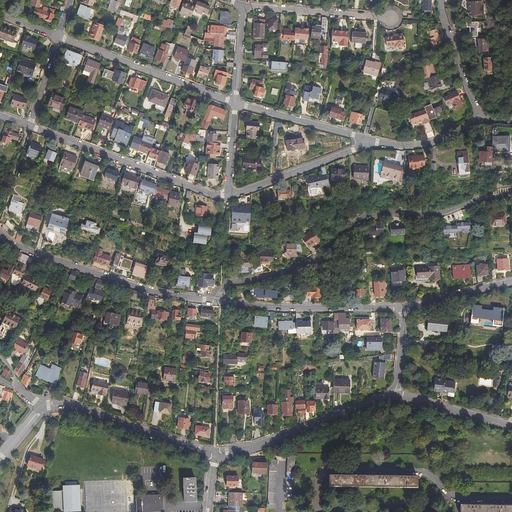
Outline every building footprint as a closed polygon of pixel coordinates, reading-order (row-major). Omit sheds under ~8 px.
[(37,9),(40,0),(29,0),(28,6),(33,8),(30,16),(42,20),(42,21),(49,23),(51,18),(52,19),(53,15),(51,14),(53,11),(42,7),(41,10),(37,9)] [(111,11),(114,2),(109,0),(108,0),(105,9),(111,11)] [(176,9),(179,0),(169,0),(167,5),(168,6),(168,8),(172,9),(172,7),(176,9)] [(433,12),(433,0),(420,0),(420,11),(433,12)] [(201,3),(195,1),(193,7),(192,9),(194,10),(194,12),(200,14),(201,12),(205,14),(207,7),(203,5),(201,4),(201,3)] [(482,3),(460,4),(461,10),(469,9),(469,17),(483,17),(482,3)] [(192,9),(193,7),(188,6),(188,7),(181,4),(178,14),(188,18),(192,9)] [(78,5),(74,16),(86,20),(90,9),(78,5)] [(452,8),(446,9),(450,25),(456,25),(452,8)] [(217,24),(220,25),(220,23),(228,24),(229,16),(226,12),(218,12),(217,24)] [(116,31),(121,20),(117,18),(116,20),(113,26),(114,27),(112,30),(116,31)] [(275,19),(267,19),(266,29),(274,30),(275,19)] [(166,22),(161,21),(159,26),(164,28),(169,29),(170,25),(171,22),(167,20),(166,22)] [(252,25),(251,38),(262,39),(262,22),(253,21),(253,25),(252,25)] [(476,22),(466,23),(466,28),(470,27),(470,33),(464,33),(464,37),(477,37),(476,22)] [(96,41),(102,26),(94,23),(91,31),(89,30),(87,38),(96,41)] [(318,37),(319,26),(310,25),(309,36),(318,37)] [(221,35),(223,35),(223,28),(209,26),(208,34),(221,35)] [(0,38),(11,42),(15,32),(0,27),(0,38)] [(191,29),(185,27),(183,34),(188,36),(191,29)] [(276,40),(291,41),(292,39),(293,29),(288,28),(288,30),(282,30),(282,29),(277,28),(276,40)] [(298,29),(293,29),(292,39),(305,40),(306,29),(301,29),(301,30),(298,30),(298,29)] [(434,29),(428,31),(433,45),(439,44),(434,29)] [(220,48),(221,35),(208,34),(203,33),(203,37),(213,37),(212,47),(214,47),(219,48),(220,48)] [(364,34),(350,33),(349,43),(363,44),(364,34)] [(115,34),(112,43),(121,47),(125,38),(115,34)] [(28,37),(23,35),(20,46),(33,50),(36,40),(28,38),(28,37)] [(395,38),(391,38),(383,38),(384,47),(392,47),(392,48),(401,48),(400,36),(394,36),(395,38)] [(338,46),(339,37),(332,37),(332,38),(329,38),(328,45),(338,46)] [(138,42),(130,38),(127,45),(128,46),(126,51),(134,54),(138,42)] [(464,39),(454,39),(457,48),(464,47),(464,39)] [(486,40),(477,41),(477,52),(486,52),(486,40)] [(141,44),(137,55),(144,58),(145,57),(149,59),(153,48),(141,44)] [(165,55),(169,57),(172,49),(167,47),(163,45),(160,44),(157,50),(156,54),(155,54),(153,59),(162,63),(165,55)] [(252,49),(252,58),(260,58),(260,54),(263,54),(264,49),(265,50),(266,45),(261,44),(260,46),(255,46),(254,49),(252,49)] [(319,69),(324,69),(324,66),(323,66),(324,55),(325,47),(317,46),(316,58),(320,58),(319,66),(320,66),(319,69)] [(183,62),(184,58),(187,52),(176,48),(172,58),(183,62)] [(79,67),(83,57),(80,56),(81,55),(65,50),(63,55),(61,55),(59,61),(76,67),(77,66),(79,67)] [(220,58),(221,51),(211,50),(211,51),(210,61),(219,62),(219,57),(220,58)] [(488,57),(481,58),(482,71),(485,70),(485,74),(489,73),(488,57)] [(183,62),(181,66),(182,67),(180,71),(185,73),(184,74),(187,75),(187,74),(188,74),(189,71),(191,71),(194,62),(184,58),(183,62)] [(34,64),(19,59),(16,69),(31,74),(34,64)] [(95,75),(98,65),(86,60),(82,70),(95,75)] [(282,71),(283,63),(275,63),(268,62),(268,70),(282,71)] [(372,64),(369,63),(364,62),(361,73),(374,77),(378,64),(373,63),(372,64)] [(432,76),(428,62),(416,66),(415,67),(420,80),(423,79),(432,76)] [(195,77),(204,80),(208,70),(198,67),(195,77)] [(124,74),(114,70),(113,74),(103,70),(100,77),(120,84),(124,74)] [(225,74),(214,71),(212,78),(214,79),(213,84),(222,86),(225,74)] [(0,84),(7,87),(10,79),(3,76),(0,84)] [(433,76),(432,76),(423,79),(427,91),(438,87),(437,81),(435,82),(434,80),(433,76)] [(136,89),(140,80),(133,77),(132,79),(129,78),(127,85),(136,89)] [(145,82),(140,80),(136,89),(140,91),(142,86),(143,87),(145,82)] [(258,84),(248,81),(246,90),(252,91),(251,95),(259,98),(261,90),(257,89),(258,84)] [(309,89),(301,87),(300,92),(301,93),(299,100),(305,102),(305,98),(312,100),(314,94),(317,95),(318,89),(309,87),(309,89)] [(394,95),(379,90),(376,100),(391,104),(394,95)] [(159,94),(151,91),(147,101),(163,107),(166,98),(158,95),(159,94)] [(465,106),(460,93),(445,99),(450,112),(465,106)] [(9,105),(16,107),(16,106),(20,108),(23,109),(26,99),(12,94),(9,105)] [(63,99),(50,95),(46,106),(59,111),(63,99)] [(293,99),(283,96),(281,105),(290,108),(293,99)] [(170,98),(163,116),(167,118),(170,111),(172,107),(175,100),(170,98)] [(191,111),(194,102),(190,100),(186,99),(183,108),(191,111)] [(424,107),(429,121),(436,119),(435,115),(441,113),(439,107),(433,110),(431,104),(424,107)] [(215,108),(207,105),(199,127),(204,129),(208,118),(212,119),(213,115),(221,118),(224,112),(215,108)] [(338,110),(329,108),(326,117),(340,121),(342,113),(337,112),(338,110)] [(76,124),(79,116),(80,113),(68,109),(64,119),(69,120),(68,121),(76,124)] [(430,132),(423,110),(406,116),(409,126),(419,122),(421,126),(422,125),(425,134),(430,132)] [(122,112),(120,111),(118,118),(124,120),(125,118),(127,114),(127,113),(122,112)] [(362,116),(349,113),(346,122),(357,125),(358,120),(361,120),(362,116)] [(99,115),(95,126),(108,131),(112,120),(99,115)] [(76,124),(75,126),(81,128),(89,131),(93,121),(79,116),(76,124)] [(122,124),(115,122),(109,139),(113,140),(112,142),(125,147),(133,126),(129,125),(128,128),(122,126),(122,124)] [(258,123),(246,122),(245,130),(246,131),(245,138),(257,139),(258,123)] [(280,123),(273,122),(272,141),(272,145),(275,145),(276,128),(280,128),(280,123)] [(490,146),(489,150),(505,149),(505,143),(506,143),(506,138),(505,138),(504,125),(491,124),(490,146)] [(10,131),(4,129),(1,136),(15,141),(17,136),(9,133),(10,131)] [(135,129),(133,137),(136,138),(134,143),(138,145),(141,135),(137,134),(139,131),(135,129)] [(219,144),(220,144),(220,139),(215,139),(216,134),(207,133),(206,143),(219,144)] [(150,148),(152,141),(142,137),(137,150),(147,155),(150,148)] [(302,138),(283,141),(285,152),(295,150),(303,149),(302,138)] [(38,146),(29,142),(23,157),(33,161),(38,146)] [(206,155),(208,155),(215,155),(218,156),(219,144),(206,143),(205,143),(205,149),(206,149),(206,155)] [(489,150),(490,146),(483,146),(483,149),(482,149),(482,151),(476,151),(476,160),(489,161),(489,150)] [(156,150),(150,148),(147,155),(144,164),(147,165),(150,157),(153,158),(156,150)] [(54,152),(45,149),(41,162),(49,166),(54,152)] [(465,151),(455,152),(457,174),(467,173),(465,151)] [(74,157),(62,152),(58,165),(70,169),(74,157)] [(167,155),(159,152),(155,162),(166,166),(167,162),(165,162),(167,155)] [(422,156),(408,157),(408,168),(422,168),(422,156)] [(258,159),(242,158),(241,168),(258,169),(258,159)] [(96,165),(83,160),(78,175),(91,180),(96,165)] [(170,161),(165,173),(169,174),(174,162),(170,161)] [(191,182),(198,166),(196,165),(186,162),(183,172),(186,173),(184,179),(191,182)] [(405,169),(384,163),(380,177),(404,184),(405,169)] [(217,165),(207,164),(206,179),(216,180),(217,165)] [(366,167),(352,167),(352,179),(365,180),(366,167)] [(117,173),(105,168),(101,177),(114,182),(117,173)] [(344,169),(330,169),(329,179),(343,180),(344,169)] [(119,183),(135,188),(138,178),(122,173),(119,183)] [(327,184),(324,174),(320,174),(309,177),(310,179),(305,180),(307,189),(327,184)] [(149,193),(153,194),(154,188),(155,186),(141,181),(139,189),(149,193)] [(169,193),(154,188),(153,194),(152,197),(167,201),(169,193)] [(144,206),(149,193),(139,189),(137,191),(135,190),(130,203),(135,205),(136,204),(138,204),(144,206)] [(167,201),(165,206),(174,209),(178,196),(169,193),(167,201)] [(6,211),(15,214),(19,215),(22,206),(15,204),(17,199),(11,196),(6,211)] [(201,215),(204,216),(205,206),(195,205),(194,215),(201,216),(201,215)] [(243,206),(243,208),(230,208),(229,223),(235,223),(235,221),(242,222),(248,223),(248,222),(248,206),(243,206)] [(40,218),(28,214),(23,227),(35,231),(40,218)] [(48,223),(48,224),(46,231),(48,231),(48,233),(64,238),(69,221),(63,220),(64,216),(57,214),(56,218),(52,217),(51,223),(50,222),(49,223),(48,223)] [(504,214),(489,215),(490,226),(504,226),(504,214)] [(97,224),(86,220),(84,225),(80,224),(79,228),(98,235),(100,230),(95,228),(97,224)] [(384,225),(384,220),(381,221),(374,221),(374,227),(372,227),(372,225),(369,225),(367,227),(367,235),(373,234),(382,233),(381,225),(384,225)] [(3,231),(7,235),(9,229),(11,231),(14,228),(6,221),(4,222),(5,224),(4,225),(5,226),(3,231)] [(456,224),(442,225),(443,237),(448,236),(448,232),(461,231),(461,229),(469,228),(469,221),(456,222),(456,224)] [(403,233),(402,224),(397,224),(397,223),(394,223),(394,224),(388,225),(389,234),(394,234),(394,235),(397,235),(397,234),(403,233)] [(192,240),(206,242),(207,232),(209,233),(210,226),(197,224),(196,234),(193,233),(192,240)] [(318,241),(311,230),(299,238),(305,247),(314,242),(314,243),(318,241)] [(293,257),(296,255),(295,254),(295,245),(285,244),(284,252),(282,254),(287,259),(289,257),(293,257)] [(92,260),(92,261),(107,266),(110,257),(101,254),(103,250),(96,248),(92,260)] [(22,254),(18,251),(14,259),(19,261),(22,254)] [(268,261),(272,261),(272,252),(259,252),(259,265),(267,265),(268,261)] [(116,253),(114,264),(120,265),(120,266),(130,268),(133,260),(121,257),(121,255),(116,253)] [(19,261),(16,268),(13,273),(22,277),(23,274),(24,275),(25,272),(24,272),(25,270),(25,269),(27,264),(26,263),(29,257),(22,254),(19,261)] [(167,257),(158,254),(155,263),(160,265),(160,264),(164,265),(167,257)] [(44,262),(34,258),(30,266),(39,271),(44,262)] [(495,259),(496,270),(506,269),(506,259),(495,259)] [(274,269),(282,267),(282,264),(280,260),(273,262),(273,266),(274,269)] [(236,270),(237,270),(237,272),(248,272),(248,275),(252,275),(252,273),(252,267),(251,267),(251,263),(251,262),(232,262),(232,268),(233,268),(236,268),(236,270)] [(129,280),(134,281),(135,276),(143,278),(147,266),(135,263),(129,280)] [(13,273),(16,268),(11,265),(8,272),(2,269),(0,274),(0,276),(8,280),(12,272),(13,273)] [(463,272),(463,277),(468,277),(467,265),(457,266),(457,268),(450,268),(450,272),(463,272)] [(485,265),(475,265),(475,275),(485,275),(485,265)] [(437,267),(415,269),(416,279),(426,278),(426,281),(437,280),(437,267)] [(78,273),(72,271),(69,278),(75,280),(78,273)] [(389,272),(390,283),(398,283),(398,281),(403,281),(402,271),(395,271),(395,272),(389,272)] [(196,294),(204,294),(204,286),(211,286),(211,279),(210,279),(210,275),(202,274),(200,274),(198,274),(197,280),(196,280),(196,294)] [(38,282),(26,275),(22,283),(34,290),(38,282)] [(170,284),(170,287),(182,288),(183,286),(188,286),(189,276),(175,275),(174,284),(170,284)] [(98,291),(102,281),(96,279),(93,289),(88,288),(84,300),(98,305),(99,304),(103,293),(98,291)] [(349,280),(340,280),(340,285),(337,285),(337,288),(339,288),(339,294),(349,294),(349,280)] [(381,286),(372,286),(372,296),(382,295),(381,286)] [(359,287),(353,287),(353,297),(361,297),(361,290),(359,290),(359,287)] [(39,297),(45,301),(50,291),(43,288),(39,297)] [(252,296),(261,296),(274,297),(275,289),(261,288),(260,290),(252,289),(252,296)] [(309,296),(320,297),(320,288),(306,288),(306,296),(309,296)] [(261,298),(261,296),(252,296),(252,289),(249,289),(248,290),(248,297),(261,298)] [(78,301),(80,302),(82,296),(74,293),(74,292),(69,290),(67,293),(62,291),(60,296),(63,297),(61,303),(64,305),(69,306),(70,303),(76,306),(78,301)] [(298,294),(295,290),(286,295),(289,299),(298,294)] [(153,297),(148,296),(146,308),(151,308),(150,318),(164,320),(165,310),(153,309),(154,303),(153,303),(153,297)] [(59,308),(62,310),(69,309),(70,305),(77,308),(80,302),(78,301),(76,306),(70,303),(69,306),(64,305),(61,303),(59,308)] [(477,311),(474,317),(484,318),(484,320),(499,321),(500,311),(491,310),(491,312),(486,312),(487,308),(491,308),(492,304),(479,302),(478,310),(479,310),(479,311),(477,311)] [(126,321),(140,324),(142,313),(128,310),(126,319),(126,320),(126,321)] [(177,311),(171,310),(170,319),(178,320),(179,315),(178,315),(177,313),(177,311)] [(199,310),(199,316),(207,316),(207,319),(211,319),(211,310),(199,310)] [(119,315),(107,311),(104,321),(117,325),(119,315)] [(0,338),(5,329),(6,327),(12,330),(18,319),(5,313),(0,323),(0,338)] [(336,313),(336,320),(336,323),(336,329),(346,329),(346,319),(344,319),(344,313),(336,313)] [(265,318),(253,317),(252,325),(264,326),(265,318)] [(445,332),(446,319),(427,317),(425,330),(445,332)] [(300,319),(294,319),(294,322),(294,333),(308,332),(308,330),(310,330),(310,320),(300,320),(300,319)] [(378,319),(378,332),(388,332),(388,319),(378,319)] [(294,333),(294,322),(290,322),(290,320),(276,321),(277,329),(286,328),(286,333),(294,333)] [(368,320),(354,320),(354,329),(367,329),(368,320)] [(197,325),(183,324),(183,330),(184,330),(188,330),(188,332),(184,332),(183,339),(191,340),(192,331),(197,331),(197,325)] [(73,334),(69,344),(78,347),(81,336),(73,334)] [(379,344),(379,337),(364,337),(364,349),(375,349),(375,344),(379,344)] [(20,354),(25,345),(19,342),(19,341),(15,339),(11,345),(12,346),(9,352),(19,357),(20,354)] [(206,346),(195,345),(195,349),(200,349),(199,356),(209,357),(210,352),(207,352),(206,352),(206,346)] [(241,354),(232,353),(232,357),(219,356),(219,363),(231,364),(235,367),(241,364),(241,354)] [(19,357),(12,370),(16,377),(24,366),(22,364),(25,357),(20,354),(19,357)] [(383,363),(372,362),(371,378),(381,379),(383,363)] [(55,382),(60,369),(50,365),(48,370),(38,366),(34,375),(49,381),(50,379),(55,382)] [(173,382),(175,369),(163,368),(162,380),(173,382)] [(5,369),(0,375),(0,376),(6,380),(9,376),(5,369)] [(207,373),(198,372),(196,380),(206,382),(207,373)] [(22,375),(19,381),(25,388),(26,386),(28,380),(29,378),(24,376),(22,375)] [(79,386),(79,387),(83,388),(85,378),(77,376),(75,385),(79,386)] [(453,381),(440,379),(440,378),(434,377),(432,390),(440,392),(438,400),(448,401),(450,390),(451,390),(451,387),(452,387),(453,381)] [(332,380),(332,393),(347,393),(348,380),(332,380)] [(89,391),(96,393),(99,393),(99,396),(104,397),(106,385),(91,382),(89,391)] [(145,395),(147,385),(135,383),(133,393),(145,395)] [(313,398),(313,401),(327,401),(327,384),(321,384),(321,390),(314,390),(313,394),(313,398)] [(5,388),(1,387),(0,389),(0,399),(7,402),(9,396),(12,397),(13,394),(12,393),(12,392),(4,389),(5,388)] [(128,393),(113,390),(111,401),(117,402),(117,404),(125,406),(128,393)] [(280,402),(280,415),(290,415),(289,402),(291,402),(291,397),(288,397),(288,390),(283,390),(283,397),(286,397),(286,402),(280,402)] [(230,397),(220,397),(220,408),(230,408),(230,397)] [(246,399),(237,399),(237,407),(245,407),(245,404),(246,404),(246,399)] [(303,400),(293,401),(293,409),(296,409),(296,414),(299,414),(299,413),(303,413),(303,400)] [(309,409),(313,409),(313,401),(305,401),(305,411),(309,411),(309,409)] [(153,412),(169,414),(171,405),(155,402),(153,412)] [(274,404),(266,404),(266,414),(274,414),(274,404)] [(261,415),(253,415),(253,426),(261,426),(261,415)] [(187,419),(184,418),(177,418),(176,428),(186,429),(187,419)] [(194,426),(193,435),(207,436),(208,428),(194,426)] [(242,434),(234,434),(234,443),(242,442),(242,434)] [(293,456),(286,456),(285,479),(292,479),(293,456)] [(43,461),(30,457),(27,467),(40,471),(43,461)] [(273,509),(276,461),(268,460),(266,504),(265,504),(265,509),(273,509)] [(264,473),(265,464),(250,464),(250,472),(264,473)] [(419,487),(419,475),(329,474),(329,486),(419,487)] [(232,487),(235,487),(235,477),(224,476),(224,486),(227,486),(227,488),(232,488),(232,487)] [(184,502),(195,502),(194,479),(183,479),(184,502)] [(50,492),(51,511),(53,511),(62,511),(61,511),(77,511),(80,511),(78,485),(75,486),(75,482),(64,482),(64,486),(61,486),(61,491),(50,492)] [(240,493),(227,493),(226,507),(237,507),(239,507),(240,493)] [(135,496),(135,511),(149,511),(162,511),(162,495),(135,496)]
